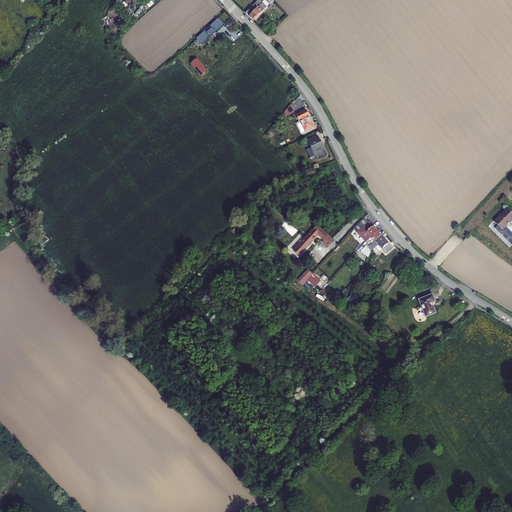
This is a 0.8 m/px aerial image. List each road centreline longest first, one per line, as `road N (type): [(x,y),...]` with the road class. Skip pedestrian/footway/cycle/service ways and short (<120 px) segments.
road 1 (unclassified): [(223,0),(311,96),(353,179),(393,231),(478,299)]
road 2 (track): [(478,299),(278,490),(235,511)]
